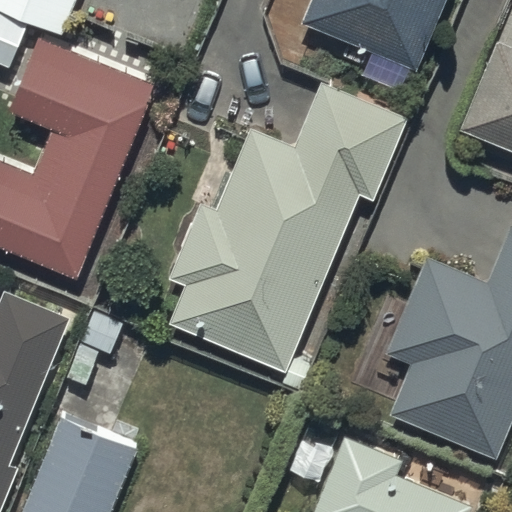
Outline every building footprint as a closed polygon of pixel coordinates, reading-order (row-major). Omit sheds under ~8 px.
[(27,6),(60,20),(68,0),(0,0),(0,48),(8,52),(27,6)] [(301,0),(299,6),(415,53),(436,0),(301,0)] [(0,229),(74,260),(153,68),(36,21),(6,94),(51,112),(32,158),(0,145),(0,229)] [(457,112),(511,134),(511,27),(494,21),(457,112)] [(167,308),(285,356),(357,179),(372,185),(407,101),(319,65),(293,129),(248,111),(215,193),(198,187),(167,264),(183,270),(167,308)] [(511,405),(511,212),(508,211),(485,266),(425,241),(384,339),(409,349),(388,400),(496,444),(511,405)] [(0,497),(18,453),(9,449),(69,301),(3,274),(0,280),(0,497)] [(15,511),(104,511),(136,434),(59,403),(15,511)] [(463,511),(472,490),(396,459),(402,443),(343,419),(308,505),(325,511),(463,511)]
